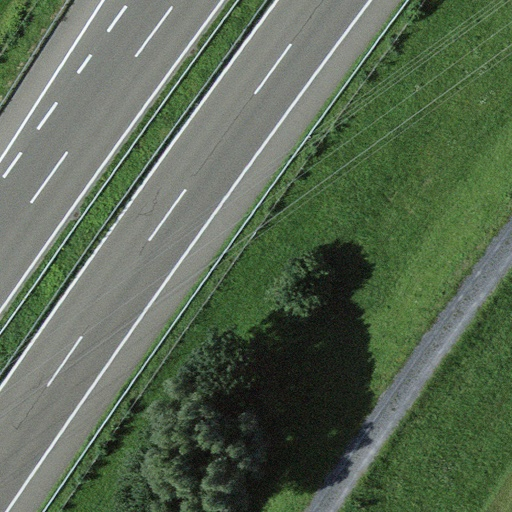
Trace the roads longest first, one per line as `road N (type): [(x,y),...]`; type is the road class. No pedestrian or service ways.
road 1 (motorway): [(0,463),(327,0)]
road 2 (motorway): [(187,0),(0,253)]
road 3 (track): [(346,511),(398,409),(511,276)]
